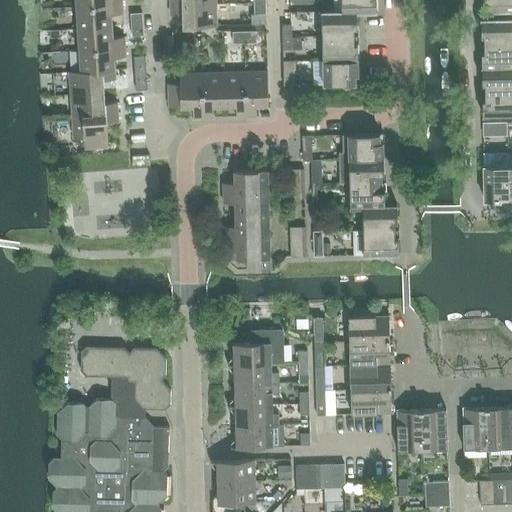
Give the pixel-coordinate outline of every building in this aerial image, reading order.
[(341,0),(342,10),(342,11),(357,11),(377,11),(376,0),(341,0)] [(511,0),(484,0),(485,10),(511,9),(511,0)] [(266,13),(266,2),(254,2),(255,13),(266,13)] [(77,6),(79,27),(112,25),(111,14),(123,13),(122,3),(77,6)] [(171,14),(183,14),(184,38),(196,38),(195,26),(217,25),(216,3),(171,4),(171,14)] [(357,11),(342,11),(342,10),(322,11),(323,35),(354,34),(354,26),(357,26),(357,11)] [(143,23),(142,12),(131,12),(131,24),(143,23)] [(485,43),(511,42),(511,17),(481,18),(482,35),(485,35),(485,43)] [(144,34),(143,23),(131,24),(132,35),(144,34)] [(282,24),(283,36),(292,36),(291,23),(282,24)] [(79,27),(80,49),(125,46),(124,36),(113,37),(112,25),(79,27)] [(233,42),(245,42),(245,30),(233,31),(233,42)] [(256,30),(245,30),(245,42),(256,42),(256,30)] [(323,35),(323,59),(358,58),(357,42),(355,43),(354,34),(323,35)] [(292,49),(292,36),(283,36),(283,49),(292,49)] [(511,42),(485,43),(485,51),(482,51),(482,67),(511,66),(511,42)] [(80,49),(82,70),(82,71),(115,68),(114,57),(126,56),(125,46),(80,49)] [(146,66),(145,55),(134,55),(134,67),(146,66)] [(356,83),(355,74),(358,74),(358,58),(323,59),(324,84),(356,83)] [(296,60),(283,60),(284,84),(296,84),(296,60)] [(134,67),(135,78),(147,77),(146,66),(134,67)] [(485,83),(485,91),(511,90),(511,66),(482,67),(483,83),(485,83)] [(71,93),(105,91),(104,79),(116,78),(115,68),(82,71),(82,70),(70,71),(71,93)] [(257,116),(257,104),(269,104),(268,70),(246,71),(247,116),(257,116)] [(213,105),(225,105),(224,71),(203,72),(204,117),(214,117),(213,105)] [(237,116),(247,116),(246,71),(224,71),(225,105),(237,104),(237,116)] [(169,106),(193,106),(194,117),(204,117),(203,72),(180,72),(181,83),(169,83),(169,106)] [(147,89),(147,77),(135,78),(136,89),(147,89)] [(511,90),(485,91),(486,99),(483,99),(483,116),(511,115),(511,90)] [(105,102),(105,91),(71,93),(73,115),(118,111),(117,101),(105,102)] [(108,146),(107,122),(119,121),(118,111),(73,115),(74,137),(85,136),(85,148),(108,146)] [(492,122),(483,122),(483,135),(492,135),(492,122)] [(339,152),(339,158),(384,157),(383,141),(381,142),(380,133),(343,134),(343,151),(339,152)] [(316,149),(342,147),(341,134),(315,136),(316,149)] [(303,159),(311,159),(312,159),(312,147),(311,135),(303,135),(303,159)] [(483,152),(484,165),(484,199),(501,199),(501,196),(510,196),(509,164),(508,151),(483,152)] [(381,173),(384,173),(384,157),(339,158),(340,182),(350,182),(382,181),(381,173)] [(312,159),(311,159),(312,184),(321,183),(320,171),(322,171),(321,159),(312,159)] [(145,168),(72,173),(74,196),(82,195),(83,215),(70,216),(72,241),(135,236),(134,224),(149,223),(145,168)] [(305,198),(304,168),(289,168),(289,198),(305,198)] [(236,202),(236,214),(269,213),(268,169),(235,170),(235,182),(223,182),(224,202),(236,202)] [(382,189),(382,181),(350,182),(351,207),(363,206),(385,205),(385,204),(385,189),(382,189)] [(321,185),(321,183),(312,184),(313,207),(322,207),(321,195),(323,195),(323,185),(321,185)] [(363,206),(363,229),(395,228),(395,220),(398,220),(397,204),(385,204),(385,205),(363,206)] [(322,220),(322,207),(313,207),(313,221),(322,220)] [(271,269),(270,234),(269,213),(236,214),(236,225),(224,225),(225,246),(237,245),(237,257),(247,257),(247,269),(271,269)] [(306,256),(306,226),(290,226),(291,256),(306,256)] [(395,228),(363,229),(353,230),(354,254),(399,253),(398,236),(395,237),(395,228)] [(323,255),(323,242),(314,242),(315,255),(323,255)] [(349,316),(350,341),(390,339),(389,314),(349,316)] [(315,342),(324,341),(323,317),(314,317),(315,342)] [(235,355),(234,356),(229,360),(229,364),(272,362),(285,362),(284,328),(250,329),(250,342),(234,342),(235,355)] [(390,363),(390,339),(350,341),(350,365),(390,363)] [(315,342),(316,366),(324,366),(324,341),(315,342)] [(49,461),(49,471),(49,476),(57,485),(52,490),(52,505),(58,511),(161,511),(162,508),(157,503),(167,494),(167,474),(163,470),(168,465),(169,426),(154,425),(145,415),(145,407),(165,408),(171,403),(171,388),(161,378),(166,374),(166,357),(157,347),(135,347),(129,351),(124,346),(86,345),(81,350),(81,370),(86,375),(128,376),(128,383),(112,398),(99,398),(97,398),(87,407),(84,402),(68,402),(57,411),(57,434),(61,438),(61,456),(55,456),(49,461)] [(298,351),(298,362),(308,362),(308,350),(298,351)] [(235,371),(236,384),(279,383),(279,373),(272,373),(272,362),(229,364),(229,367),(234,371),(235,371)] [(308,362),(298,362),(299,374),(308,373),(308,362)] [(350,365),(351,389),(391,387),(390,363),(350,365)] [(316,366),(316,390),(325,390),(324,366),(316,366)] [(273,403),(273,394),(280,393),(279,383),(236,384),(236,396),(235,396),(230,401),(230,404),(273,403)] [(392,412),(391,389),(391,387),(351,389),(352,414),(392,412)] [(317,415),(326,414),(325,390),(316,390),(317,415)] [(299,391),(300,403),(309,402),(309,391),(299,391)] [(300,414),(310,414),(309,402),(300,403),(300,414)] [(273,413),(273,403),(230,404),(230,408),(235,412),(236,412),(237,425),(279,424),(279,413),(273,413)] [(489,447),(511,446),(511,429),(511,406),(487,407),(489,447)] [(489,447),(487,407),(462,407),(464,448),(489,447)] [(448,448),(446,408),(422,409),(423,449),(448,448)] [(398,450),(423,449),(422,409),(397,410),(398,450)] [(236,437),(231,442),(231,446),(284,444),(284,423),(279,424),(237,425),(237,437),(236,437)] [(300,445),(310,444),(309,433),(300,433),(300,445)] [(254,459),(223,460),(211,460),(212,464),(216,468),(218,468),(218,481),(255,480),(254,459)] [(320,463),(308,464),(309,488),(321,487),(320,463)] [(321,487),(333,487),(332,463),(320,463),(321,487)] [(345,487),(345,478),(344,463),(332,463),(333,487),(345,487)] [(308,464),(296,464),(297,488),(309,488),(308,464)] [(399,478),(399,495),(408,495),(408,478),(399,478)] [(507,479),(493,480),(495,503),(508,503),(507,479)] [(213,498),(213,511),(236,511),(242,507),(245,506),(245,501),(256,501),(255,480),(218,481),(219,493),(217,493),(213,498)] [(426,493),(449,493),(449,480),(425,481),(426,493)] [(495,503),(493,480),(480,480),(481,504),(495,503)] [(450,505),(449,493),(426,493),(426,506),(450,505)]
